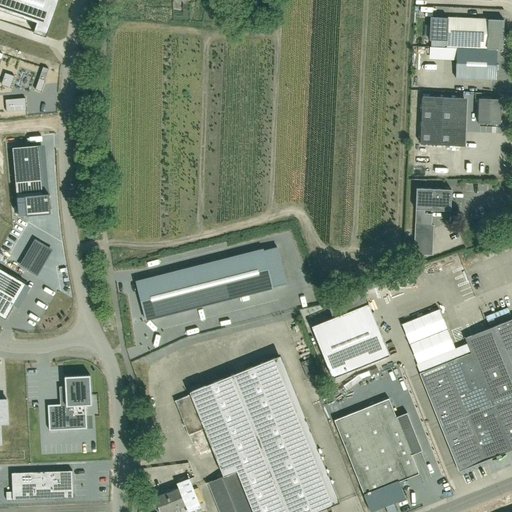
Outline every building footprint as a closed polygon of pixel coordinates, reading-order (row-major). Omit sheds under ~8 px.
[(33,33),(46,37),(59,0),(0,0),(0,10),(37,23),(33,33)] [(429,46),(457,47),(456,78),(495,79),(496,49),(503,49),(504,19),(430,16),(429,46)] [(43,67),(36,89),(41,91),(48,69),(43,67)] [(5,73),(1,84),(10,87),(14,76),(5,73)] [(25,98),(6,99),(7,111),(26,110),(25,98)] [(466,101),(422,98),(419,145),(463,148),(466,101)] [(478,102),(477,124),(500,125),(501,103),(478,102)] [(12,148),(19,215),(50,213),(48,193),(43,193),(38,145),(12,148)] [(450,192),(416,192),(416,213),(425,213),(450,213),(450,192)] [(414,255),(433,256),(435,226),(432,226),(433,216),(425,216),(425,213),(416,213),(414,255)] [(263,246),(135,277),(145,321),(273,288),(263,246)] [(0,268),(0,314),(4,318),(25,284),(0,268)] [(370,308),(313,330),(333,381),(389,360),(370,308)] [(440,316),(405,330),(462,469),(511,449),(511,319),(490,328),(467,337),(471,346),(455,353),(440,316)] [(275,365),(192,398),(223,479),(213,483),(223,511),(320,511),(330,508),(275,365)] [(48,403),(49,429),(86,427),(84,404),(93,404),(91,375),(66,377),(67,402),(48,403)] [(10,429),(8,403),(0,403),(0,448),(2,448),(1,430),(10,429)] [(386,403),(336,423),(371,511),(402,499),(395,482),(414,474),(408,458),(419,454),(404,417),(393,421),(386,403)] [(73,498),(72,472),(11,473),(12,499),(73,498)] [(176,483),(178,488),(185,505),(188,511),(201,507),(189,478),(176,483)] [(154,498),(159,511),(167,511),(168,511),(185,505),(178,488),(154,498)]
